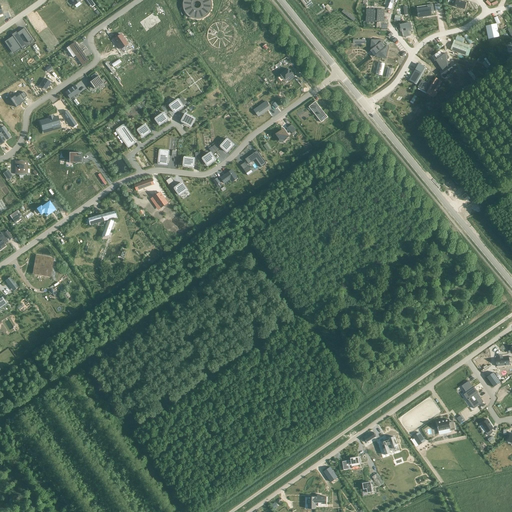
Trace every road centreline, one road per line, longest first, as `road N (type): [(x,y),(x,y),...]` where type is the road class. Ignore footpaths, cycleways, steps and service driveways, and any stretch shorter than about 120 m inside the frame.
road 1 (unclassified): [(230,511),(511,314)]
road 2 (residential): [(466,360),(249,511)]
road 3 (residential): [(338,72),(215,170),(141,174)]
road 4 (tertiary): [(511,285),(366,106)]
road 5 (residential): [(0,159),(19,144),(32,106),(92,63),(92,33),(140,0)]
road 6 (residential): [(141,174),(0,266)]
road 7 (residential): [(487,13),(427,40),(366,106)]
